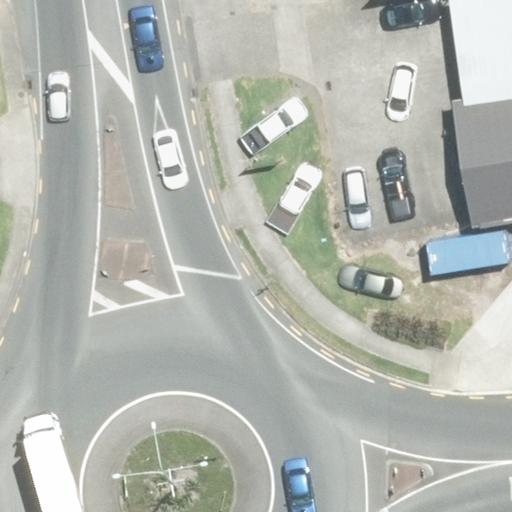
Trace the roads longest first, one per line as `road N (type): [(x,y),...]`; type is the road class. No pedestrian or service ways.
road 1 (secondary): [(65,396),(101,33)]
road 2 (secondary): [(101,33),(228,364)]
road 3 (residential): [(275,395),(502,462)]
road 4 (secondary): [(65,396),(100,370),(142,355),(186,353),(228,364)]
road 5 (secondary): [(275,395),(304,434),(319,481),(318,511)]
